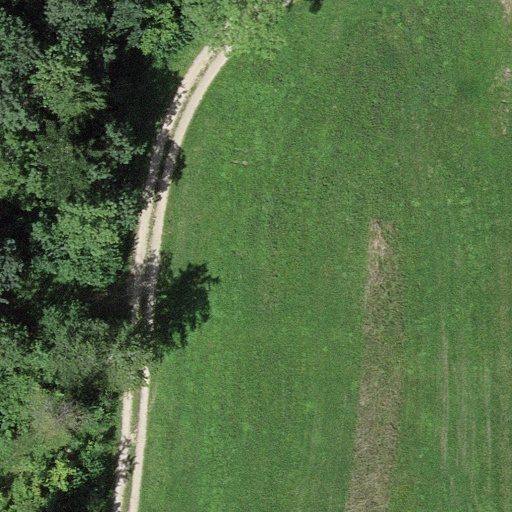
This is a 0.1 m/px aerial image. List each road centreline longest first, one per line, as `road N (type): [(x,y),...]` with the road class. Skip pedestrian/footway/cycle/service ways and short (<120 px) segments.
road 1 (track): [(127,511),(148,284),(179,120),(204,68),(238,26),(275,0)]
road 2 (track): [(0,303),(148,284)]
